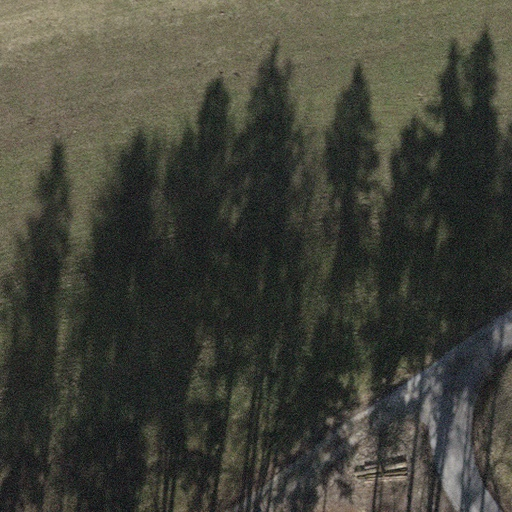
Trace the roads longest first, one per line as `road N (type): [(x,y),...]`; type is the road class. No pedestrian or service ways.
road 1 (track): [(252,511),(502,338)]
road 2 (unclassified): [(511,332),(464,381),(453,431),(465,481),(487,511)]
